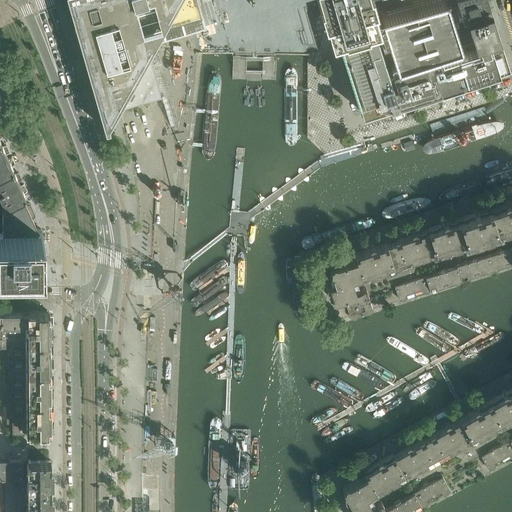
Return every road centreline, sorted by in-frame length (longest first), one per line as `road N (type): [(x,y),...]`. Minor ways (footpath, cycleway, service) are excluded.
road 1 (residential): [(389,0),(321,22),(353,124),(511,74)]
road 2 (secondary): [(94,296),(75,334),(78,511)]
road 3 (residential): [(324,273),(334,252),(511,195)]
road 4 (secondary): [(104,511),(104,317)]
road 5 (secondary): [(106,213),(45,34)]
road 6 (residential): [(339,501),(342,474),(431,425)]
